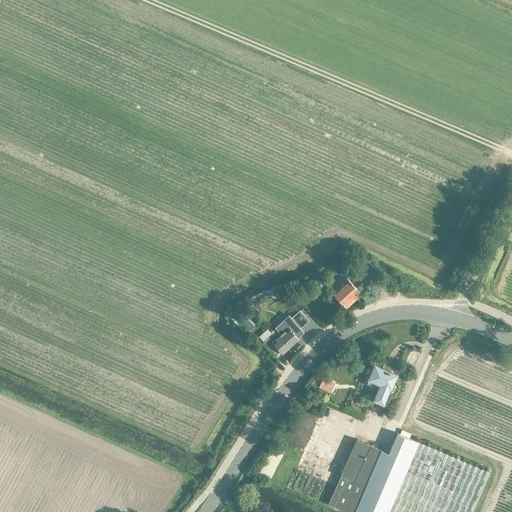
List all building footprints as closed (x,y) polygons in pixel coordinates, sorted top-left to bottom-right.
[(161,181),(168,184),(171,178),(164,175),(161,181)] [(363,294),(347,276),(331,291),(346,309),(363,294)] [(248,308),(256,316),(261,312),(253,304),(248,308)] [(281,334),(291,346),(300,338),(289,327),(296,320),(287,310),(275,320),(284,331),(281,334)] [(254,325),(247,319),(249,318),(242,312),(237,318),(249,330),(254,325)] [(281,334),(277,338),(272,332),(263,340),(276,354),(280,350),(283,353),(291,346),(281,334)] [(380,384),(374,399),(387,405),(392,393),(388,392),(390,388),(391,389),(397,374),(375,364),(368,379),(380,384)] [(332,391),(335,381),(322,377),(319,387),(332,391)] [(311,396),(308,403),(314,406),(317,399),(311,396)] [(482,511),(497,476),(397,433),(389,453),(357,439),(330,504),(348,511),(354,511),(355,510),(359,511),(482,511)] [(264,460),(260,474),(271,477),(273,471),(267,469),(270,462),(264,460)]
